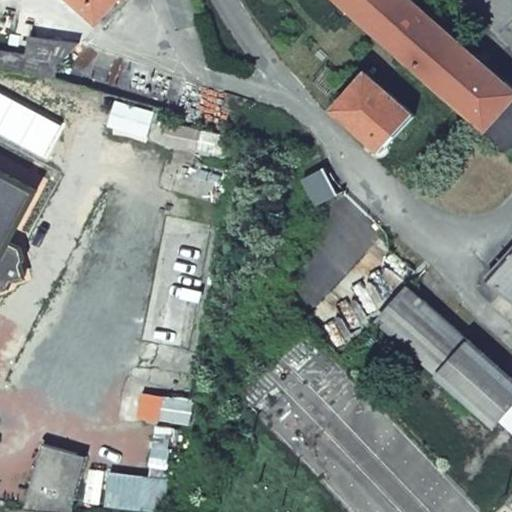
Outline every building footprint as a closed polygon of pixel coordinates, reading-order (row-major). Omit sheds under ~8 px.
[(119,0),(76,0),(100,21),(119,0)] [(337,0),(320,0),(383,56),(391,48),(337,0)] [(511,87),(414,0),(343,0),(419,68),(511,152),(511,87)] [(0,67),(58,78),(61,61),(64,61),(80,43),(33,36),(30,53),(0,48),(0,67)] [(371,70),(339,105),(387,147),(418,112),(371,70)] [(311,153),(305,163),(318,168),(322,158),(311,153)] [(38,191),(0,170),(0,290),(10,288),(13,282),(24,276),(23,264),(26,259),(21,248),(10,242),(38,191)] [(511,250),(488,277),(511,298),(511,250)] [(380,322),(497,427),(503,419),(511,427),(511,378),(411,288),(380,322)]
